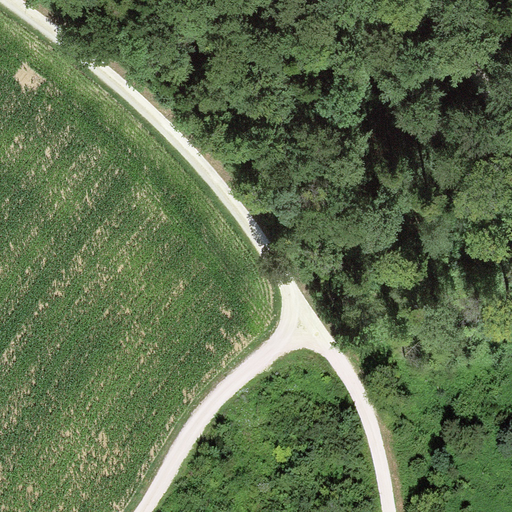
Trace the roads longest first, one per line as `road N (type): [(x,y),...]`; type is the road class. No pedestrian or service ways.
road 1 (track): [(1,0),(160,126),(305,317),(224,381),(133,511)]
road 2 (track): [(387,511),(359,395),(305,317)]
